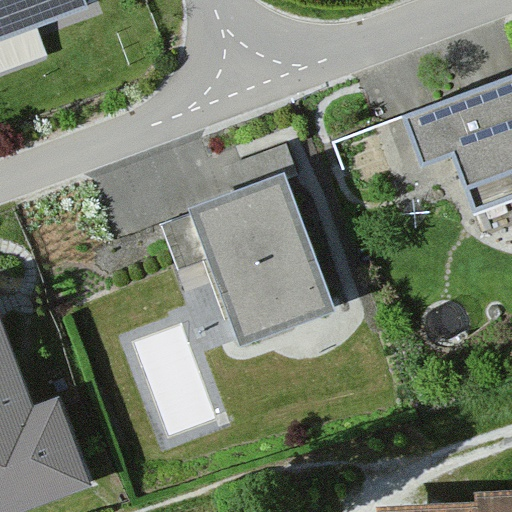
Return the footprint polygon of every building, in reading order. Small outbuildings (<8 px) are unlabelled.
[(0,0),(0,51),(73,22),(63,0),(0,0)] [(511,205),(511,86),(374,136),(393,188),(437,173),(456,226),(511,205)] [(176,220),(224,352),(320,316),(271,185),(176,220)] [(35,408),(0,314),(0,495),(91,461),(67,396),(35,408)] [(357,511),(511,511),(511,494),(457,496),(457,507),(357,510),(357,511)]
